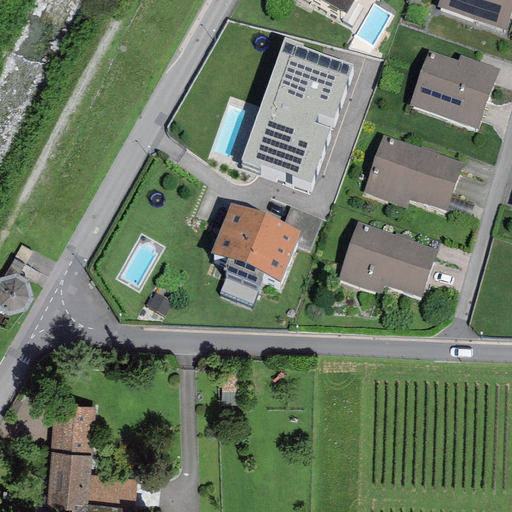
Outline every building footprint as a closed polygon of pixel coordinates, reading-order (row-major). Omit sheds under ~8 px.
[(354,0),(321,0),(346,14),(354,0)] [(511,11),(511,0),(439,0),(437,6),(506,30),(511,11)] [(353,64),(284,39),(240,159),(308,184),(353,64)] [(500,70),(459,55),(457,61),(428,50),(408,104),(478,130),(500,70)] [(463,163),(383,135),(363,194),(405,208),(409,199),(446,212),(463,163)] [(299,232),(229,204),(210,254),(230,262),(225,272),(258,285),(262,275),(280,282),(299,232)] [(438,251),(357,223),(337,280),(381,295),(384,285),(421,298),(438,251)] [(15,274),(0,278),(0,312),(8,317),(26,313),(33,299),(27,281),(15,274)] [(173,305),(154,294),(146,307),(164,319),(173,305)] [(125,511),(126,511),(87,504),(89,476),(95,409),(53,407),(45,508),(72,511),(125,511)] [(134,511),(136,482),(89,476),(87,504),(126,511),(125,511),(134,511)]
